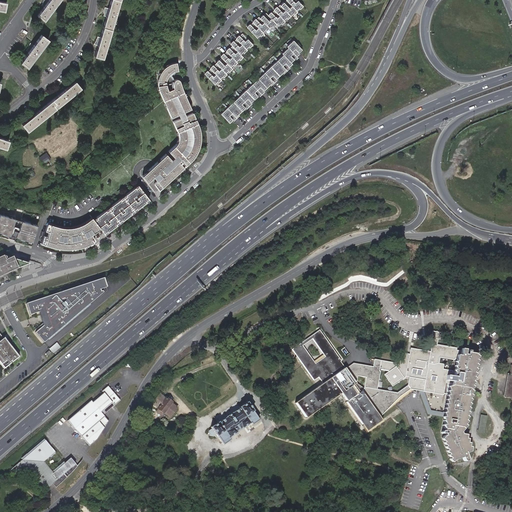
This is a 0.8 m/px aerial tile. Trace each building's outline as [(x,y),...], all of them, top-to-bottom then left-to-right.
[(48,0),(44,6),(38,15),(45,20),(59,0),(48,0)] [(101,32),(98,41),(95,51),(103,54),(119,0),(110,0),(109,4),(107,13),(101,32)] [(280,23),(283,19),(282,18),(284,16),(285,17),(288,14),(291,12),(292,13),(295,10),(294,8),(297,6),(298,7),(301,4),(296,0),(283,0),(282,1),(282,2),(279,5),(278,4),(275,6),(275,7),(273,9),(272,9),(270,12),(267,15),(264,12),(261,14),(262,14),(259,17),(257,16),(254,18),(252,21),(251,21),(249,23),(249,24),(246,27),(255,36),(258,34),(259,35),(262,32),(261,31),(263,28),(264,29),(267,26),(268,27),(270,24),(271,25),(274,22),(276,24),(279,21),(280,23)] [(229,66),(232,63),(233,64),(236,61),(235,60),(237,58),(238,59),(241,56),(239,53),(241,51),(242,52),(246,48),(244,47),(247,45),(248,46),(251,43),(241,32),(238,35),(235,38),(232,41),(233,41),(230,44),(231,45),(228,48),(229,48),(226,51),(225,51),(223,53),(220,56),(221,57),(218,59),(218,60),(215,63),(215,62),(212,65),(213,65),(210,68),(209,68),(207,70),(207,71),(204,74),(213,83),(216,81),(217,82),(220,78),(219,77),(221,75),(222,76),(225,73),(224,72),(227,70),(228,71),(231,67),(229,66)] [(48,41),(41,36),(28,53),(20,64),(27,69),(48,41)] [(269,84),(276,78),(275,77),(281,71),(282,72),(289,66),(287,65),(290,62),(289,60),(292,58),(293,59),(296,56),(295,55),(298,52),(297,51),(300,48),(291,38),(285,44),(286,46),(280,51),(281,53),(219,111),(228,121),(231,118),(232,119),(239,113),(238,112),(243,106),(245,107),(251,101),(250,100),(256,94),(257,96),(263,90),(262,88),(268,83),(269,84)] [(188,106),(178,79),(177,79),(174,79),(173,81),(173,84),(173,88),(167,90),(166,87),(165,84),(165,79),(168,74),(172,71),(177,69),(176,62),(172,63),(168,64),(163,68),(159,74),(157,79),(157,85),(168,114),(176,111),(181,109),(188,106)] [(66,86),(60,91),(36,111),(30,116),(22,123),(27,129),(80,86),(75,80),(66,86)] [(192,152),(195,145),(197,139),(197,133),(197,127),(190,110),(188,106),(181,109),(183,113),(177,115),(176,111),(168,114),(170,118),(175,132),(175,134),(175,137),(173,140),(165,148),(179,164),(186,159),(189,155),(192,152)] [(0,144),(6,146),(8,139),(0,136),(0,144)] [(179,164),(165,148),(162,151),(176,167),(179,164)] [(176,167),(162,151),(140,169),(145,175),(148,173),(152,178),(149,180),(154,186),(176,167)] [(139,210),(148,203),(147,201),(150,200),(140,187),(137,189),(136,188),(128,195),(129,197),(123,201),(122,200),(113,206),(113,208),(108,213),(106,211),(98,218),(99,219),(95,221),(100,227),(105,234),(108,231),(109,232),(119,226),(117,225),(123,220),(124,221),(133,215),(132,213),(138,208),(139,210)] [(13,217),(0,212),(0,230),(8,233),(13,217)] [(95,221),(89,214),(81,220),(80,221),(89,231),(100,227),(95,221)] [(35,223),(20,219),(16,236),(31,240),(35,223)] [(73,245),(87,240),(88,239),(92,237),(91,236),(92,235),(89,231),(80,221),(71,224),(61,225),(44,221),(43,229),(47,230),(45,235),(42,234),(40,242),(58,246),(64,246),(73,245)] [(0,275),(29,262),(3,255),(0,256),(0,275)] [(102,277),(25,304),(29,315),(38,312),(42,325),(35,332),(44,342),(101,292),(99,290),(99,291),(98,289),(105,286),(102,277)] [(341,361),(319,331),(293,349),(314,379),(319,375),(325,384),(298,403),(307,416),(343,390),(352,402),(350,403),(368,427),(378,420),(375,416),(411,389),(408,385),(398,393),(378,389),(381,371),(379,371),(380,369),(381,361),(375,360),(374,367),(354,363),(345,369),(340,362),(341,361)] [(0,367),(1,369),(15,358),(0,340),(0,367)] [(58,343),(50,348),(53,353),(61,347),(58,343)] [(395,362),(381,361),(380,369),(388,371),(389,372),(386,375),(392,384),(402,377),(400,373),(403,371),(407,372),(406,374),(411,375),(411,379),(413,379),(412,384),(421,386),(420,391),(429,413),(444,415),(445,418),(443,419),(445,423),(443,424),(444,427),(445,427),(446,428),(443,429),(443,430),(442,430),(442,431),(443,431),(443,432),(444,432),(445,432),(445,434),(444,435),(443,437),(445,439),(444,441),(447,443),(445,445),(448,448),(447,450),(450,452),(449,453),(451,455),(457,454),(462,456),(463,459),(464,460),(465,460),(466,460),(467,460),(467,459),(467,458),(466,452),(468,452),(469,446),(466,446),(467,442),(465,441),(466,438),(464,437),(464,434),(462,434),(459,435),(458,432),(459,426),(461,423),(462,423),(465,420),(463,418),(466,415),(464,414),(467,411),(465,409),(467,407),(466,406),(468,403),(466,401),(468,398),(467,397),(469,394),(468,393),(470,389),(469,388),(471,385),(469,384),(472,381),(470,380),(472,376),(471,375),(473,372),(472,371),(474,368),(473,367),(475,364),(473,362),(476,359),(474,358),(476,355),(474,353),(467,352),(467,354),(465,354),(465,351),(464,351),(465,349),(461,349),(461,351),(455,350),(455,348),(437,345),(432,344),(430,352),(410,349),(409,355),(403,354),(403,357),(395,362)] [(112,403),(114,406),(120,401),(108,387),(103,392),(104,393),(93,403),(91,401),(68,421),(90,446),(97,439),(108,421),(103,416),(101,412),(112,403)] [(159,395),(153,403),(160,408),(157,412),(163,416),(165,412),(171,416),(178,407),(172,403),(173,402),(167,398),(166,399),(159,395)] [(217,436),(218,437),(218,436),(224,444),(231,439),(230,438),(238,433),(237,432),(244,428),(244,429),(251,424),(252,425),(259,420),(256,416),(255,413),(254,412),(255,412),(248,401),(240,407),(241,408),(233,413),(232,412),(226,416),(227,417),(220,422),(219,421),(211,427),(212,429),(217,436)] [(103,416),(114,406),(112,403),(101,412),(103,416)] [(484,433),(486,415),(481,414),(478,432),(484,433)] [(214,438),(217,436),(212,429),(209,431),(208,434),(210,438),(214,438)] [(32,472),(47,489),(53,484),(55,488),(69,475),(77,466),(70,459),(54,472),(44,461),(55,452),(45,441),(22,461),(17,465),(20,469),(24,468),(27,466),(32,472)] [(230,505),(226,504),(223,509),(229,511),(241,511),(242,511),(238,510),(239,507),(231,503),(230,505)]
